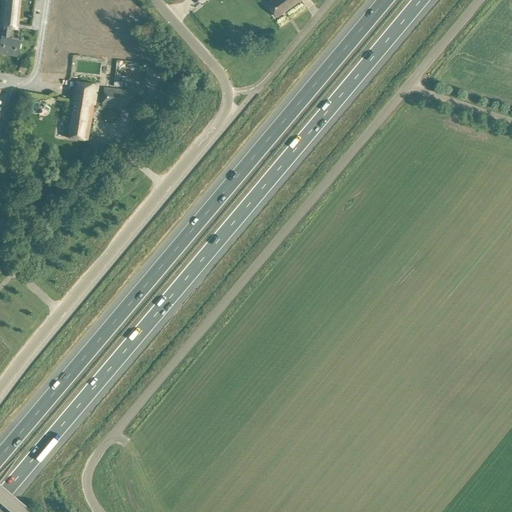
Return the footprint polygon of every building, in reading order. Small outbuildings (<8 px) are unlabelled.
[(20,0),(2,0),(0,27),(18,29),(20,0)] [(270,0),(271,1),(268,3),(268,4),(278,17),(301,0),(300,0),(270,0)] [(10,28),(3,27),(1,35),(0,39),(0,51),(17,56),(20,42),(9,39),(10,28)] [(98,84),(74,82),(65,137),(88,140),(98,84)] [(132,107),(133,91),(103,87),(102,104),(132,107)] [(57,119),(55,136),(64,138),(67,121),(57,119)] [(89,148),(81,148),(82,161),(90,161),(89,148)]
